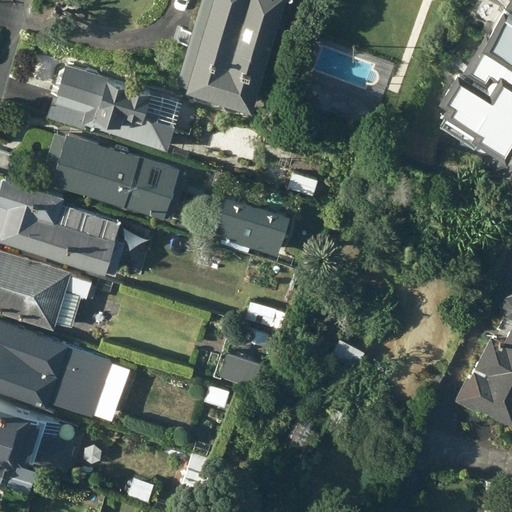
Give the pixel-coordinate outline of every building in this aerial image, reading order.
[(204,0),(201,12),(277,36),(287,0),(204,0)] [(511,0),(492,0),(469,34),(463,44),(511,76),(511,0)] [(257,103),(277,36),(201,12),(180,78),(194,82),(196,88),(206,92),(212,89),(222,92),(225,98),(235,102),(241,98),(257,103)] [(511,76),(463,44),(431,94),(437,99),(433,105),(438,108),(432,116),(457,133),(462,127),(496,150),(511,125),(511,76)] [(83,118),(161,144),(169,120),(153,114),(155,107),(141,102),(146,86),(60,58),(42,111),(81,124),(83,118)] [(46,174),(45,177),(167,214),(182,165),(61,127),(60,130),(49,127),(36,170),(46,174)] [(290,168),(285,183),(310,191),(314,176),(290,168)] [(57,191),(0,173),(0,236),(110,270),(120,239),(109,235),(115,217),(55,198),(57,191)] [(220,189),(209,230),(272,250),(285,209),(280,208),(286,190),(264,184),(259,201),(220,189)] [(0,307),(48,322),(50,316),(67,322),(77,292),(88,296),(94,278),(65,269),(66,265),(0,243),(0,307)] [(472,402),(509,422),(511,415),(511,287),(500,291),(496,300),(499,310),(504,312),(493,334),(485,331),(466,372),(462,371),(451,396),(471,405),(472,402)] [(270,304),(254,301),(252,310),(267,314),(270,304)] [(0,314),(0,384),(39,400),(41,393),(87,410),(108,355),(0,314)] [(362,348),(336,334),(324,356),(351,370),(362,348)] [(257,359),(224,348),(217,372),(250,383),(257,359)] [(225,387),(205,381),(200,396),(220,402),(225,387)] [(0,453),(2,454),(4,449),(62,469),(73,438),(53,431),(57,419),(0,400),(0,453)] [(356,410),(340,403),(331,422),(346,429),(356,410)] [(324,430),(301,417),(294,431),(318,443),(324,430)] [(214,459),(196,453),(187,480),(205,486),(214,459)] [(233,458),(208,511),(247,511),(265,473),(233,458)] [(157,480),(136,472),(130,490),(150,497),(157,480)] [(406,511),(405,511),(404,511),(497,511),(476,501),(470,511),(406,511)]
